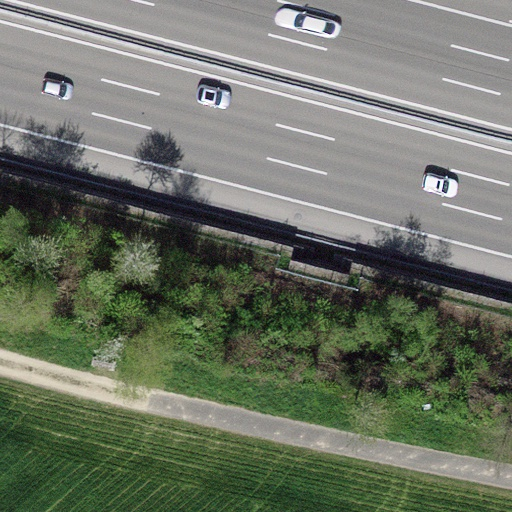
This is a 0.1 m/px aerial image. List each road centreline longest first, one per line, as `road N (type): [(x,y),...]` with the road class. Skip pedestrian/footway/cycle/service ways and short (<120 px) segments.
road 1 (motorway): [(0,72),(511,204)]
road 2 (track): [(0,362),(511,475)]
road 3 (motorway): [(511,77),(213,0)]
